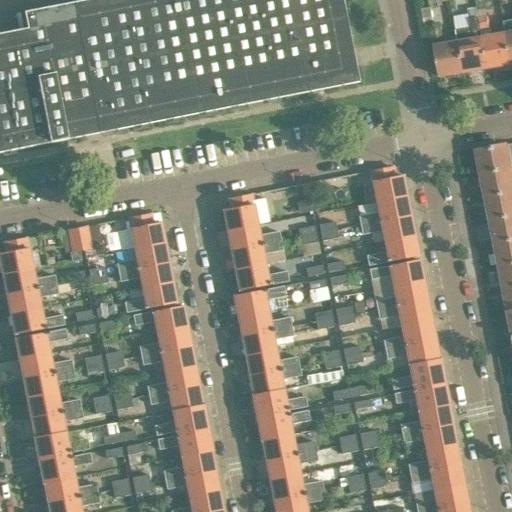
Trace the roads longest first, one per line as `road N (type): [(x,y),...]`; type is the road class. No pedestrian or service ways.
road 1 (residential): [(497,511),(426,137)]
road 2 (residential): [(243,511),(180,185)]
road 3 (residential): [(180,185),(426,137)]
road 4 (residential): [(0,217),(180,185)]
road 5 (residential): [(426,137),(395,0)]
